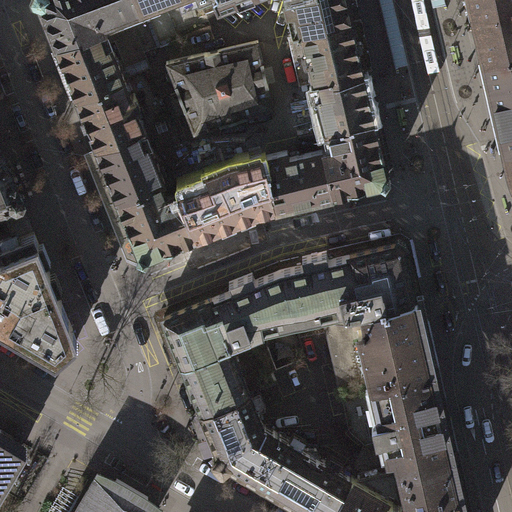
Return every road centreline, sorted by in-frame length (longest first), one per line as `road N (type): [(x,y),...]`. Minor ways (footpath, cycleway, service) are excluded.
road 1 (residential): [(109,304),(271,237),(457,195)]
road 2 (residential): [(109,304),(0,27)]
road 3 (primary): [(483,304),(465,361),(493,511)]
road 4 (unclassified): [(413,0),(457,195)]
road 5 (residential): [(115,440),(136,391),(109,304)]
road 6 (tertiary): [(238,511),(115,440)]
road 7 (tertiary): [(115,440),(0,371)]
